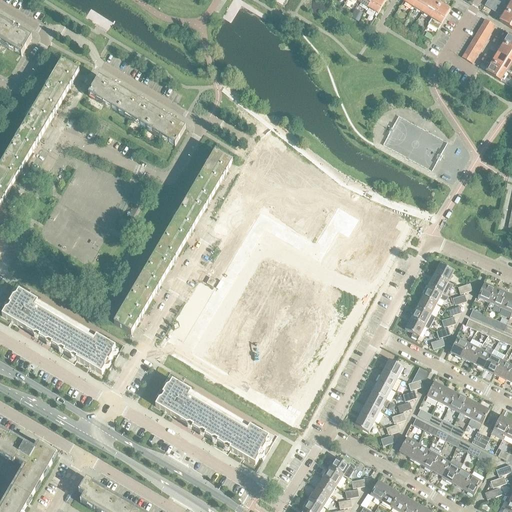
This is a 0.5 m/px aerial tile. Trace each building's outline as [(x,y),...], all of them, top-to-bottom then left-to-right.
[(360,0),(358,3),(368,9),(373,0),(360,0)] [(373,0),(368,9),(377,14),(386,0),(373,0)] [(417,0),(413,8),(422,14),(430,0),(417,0)] [(430,0),(422,14),(431,19),(443,0),(440,0),(438,3),(432,0),(430,0)] [(441,25),(450,10),(442,6),(445,0),(447,1),(447,0),(443,0),(431,19),(441,25)] [(511,3),(506,10),(501,7),(502,6),(498,4),(497,7),(511,16),(511,3)] [(511,29),(511,16),(497,7),(495,10),(498,12),(499,11),(504,14),(499,22),(511,29)] [(354,12),(351,17),(357,21),(360,17),(354,12)] [(482,25),(492,32),(495,27),(485,20),(482,25)] [(15,30),(3,23),(0,27),(0,44),(21,57),(31,39),(19,32),(21,31),(16,28),(15,30)] [(482,25),(479,30),(489,36),(492,32),(482,25)] [(489,36),(479,30),(476,35),(487,41),(489,36)] [(476,35),(473,39),(484,45),(487,41),(476,35)] [(494,39),(511,49),(511,36),(509,35),(504,42),(499,39),(500,38),(496,36),(494,39)] [(471,44),(481,50),(484,45),(473,39),(471,44)] [(511,62),(511,49),(494,39),(492,42),(496,44),(497,43),(502,46),(497,54),(511,63),(511,62)] [(471,44),(468,49),(478,55),(481,50),(471,44)] [(468,49),(465,53),(475,59),(478,55),(468,49)] [(475,59),(465,53),(462,58),(472,65),(475,59)] [(483,58),(506,72),(511,63),(497,54),(493,61),(487,58),(488,57),(485,55),(483,58)] [(490,65),(486,73),(500,82),(506,72),(483,58),(481,61),(484,63),(485,62),(490,65)] [(62,63),(44,93),(61,103),(68,91),(70,92),(73,87),(71,86),(79,73),(62,63)] [(44,93),(28,121),(45,131),(52,119),(53,120),(56,116),(54,115),(61,103),(44,93)] [(28,121),(11,149),(28,159),(35,147),(37,148),(40,144),(38,143),(45,131),(28,121)] [(11,149),(0,167),(0,181),(11,188),(18,176),(20,178),(23,173),(21,171),(28,159),(11,149)] [(279,152),(256,201),(301,223),(324,176),(279,152)] [(4,200),(11,188),(0,181),(0,207),(1,205),(3,206),(6,201),(4,200)] [(439,265),(433,276),(452,286),(453,286),(448,283),(454,272),(439,265)] [(265,270),(223,356),(296,395),(339,309),(265,270)] [(450,290),(452,286),(433,276),(428,287),(445,296),(448,289),(450,290)] [(484,284),(477,299),(478,300),(478,299),(489,304),(496,290),(493,289),(493,288),(489,286),(489,287),(484,285),(484,284)] [(472,292),(471,291),(470,285),(457,288),(460,295),(472,292)] [(422,297),(422,298),(436,305),(439,300),(444,302),(446,302),(448,298),(445,296),(428,287),(425,291),(424,291),(421,296),(422,297)] [(489,304),(487,308),(490,310),(493,309),(494,307),(500,309),(507,295),(504,293),(500,291),(500,292),(496,290),(489,304)] [(5,310),(2,317),(11,322),(20,328),(22,329),(31,334),(33,335),(39,338),(38,339),(45,343),(46,343),(46,342),(51,346),(57,350),(58,350),(63,353),(70,357),(73,357),(77,359),(76,360),(77,361),(91,369),(101,376),(105,369),(105,366),(107,362),(109,363),(113,357),(112,353),(114,350),(115,348),(107,343),(96,337),(95,339),(37,305),(38,303),(27,297),(19,292),(18,293),(16,297),(16,296),(13,298),(9,305),(11,306),(9,309),(8,309),(5,310)] [(507,295),(500,309),(511,314),(511,312),(511,295),(511,296),(511,297),(507,295)] [(454,306),(466,302),(463,296),(452,300),(454,306)] [(416,309),(431,316),(436,305),(422,298),(416,309)] [(461,313),(458,307),(447,311),(449,317),(461,313)] [(416,309),(410,319),(425,327),(431,316),(416,309)] [(473,311),(470,318),(481,323),(484,316),(473,311)] [(455,324),(453,318),(441,322),(444,328),(455,324)] [(487,318),(484,324),(492,328),(495,321),(487,318)] [(417,341),(425,327),(410,319),(404,330),(412,335),(411,337),(417,341)] [(477,332),(480,325),(468,320),(465,327),(477,332)] [(498,322),(495,329),(503,333),(506,326),(498,322)] [(480,325),(477,332),(488,337),(491,330),(480,325)] [(438,339),(450,335),(448,329),(436,333),(438,339)] [(491,330),(488,337),(499,342),(502,335),(491,330)] [(511,339),(502,335),(499,342),(511,347),(511,343),(511,339)] [(462,360),(469,345),(470,344),(471,342),(471,341),(469,345),(457,339),(450,354),(462,360)] [(433,350),(444,347),(442,340),(430,344),(433,350)] [(479,350),(473,347),(475,343),(471,342),(470,344),(469,345),(462,360),(473,365),(480,351),(481,349),(482,347),(481,347),(479,350)] [(481,349),(480,351),(473,365),(484,371),(492,355),(494,351),(493,351),(490,356),(485,353),(486,349),(482,347),(481,349)] [(504,356),(494,351),(492,355),(484,371),(495,376),(502,362),(503,361),(504,358),(503,358),(504,356)] [(503,361),(502,362),(495,376),(506,382),(511,369),(511,366),(505,363),(507,359),(504,358),(503,361)] [(388,361),(383,372),(397,379),(403,368),(388,361)] [(391,390),(397,379),(383,372),(377,383),(391,390)] [(410,392),(422,388),(420,381),(408,385),(410,392)] [(159,401),(155,407),(164,413),(173,418),(175,419),(176,419),(185,424),(184,425),(186,426),(187,426),(187,425),(192,429),(198,433),(199,433),(204,436),(211,440),(217,443),(216,444),(223,448),(226,447),(227,447),(230,449),(229,451),(230,452),(244,460),(255,466),(259,459),(258,456),(260,453),(262,454),(266,447),(266,444),(268,440),(269,439),(260,434),(249,427),(248,429),(190,395),(191,393),(181,387),(172,382),(171,383),(169,387),(166,388),(162,395),(164,396),(162,399),(159,401)] [(386,401),(391,390),(377,383),(371,394),(386,401)] [(434,383),(426,398),(438,404),(445,389),(434,383)] [(445,389),(438,404),(449,409),(456,395),(445,389)] [(405,403),(416,399),(414,392),(402,396),(405,403)] [(371,394),(365,405),(380,412),(383,406),(387,408),(389,403),(386,401),(371,394)] [(456,395),(449,409),(460,415),(467,400),(456,395)] [(460,415),(458,419),(462,421),(464,417),(471,420),(479,406),(467,400),(460,415)] [(399,414),(411,410),(409,403),(397,407),(399,414)] [(365,405),(359,416),(374,423),(380,412),(365,405)] [(471,420),(468,426),(479,431),(482,426),(489,411),(479,406),(471,420)] [(429,423),(432,416),(420,411),(417,417),(429,423)] [(394,425),(405,421),(403,414),(391,418),(394,425)] [(368,434),(374,423),(359,416),(354,426),(368,434)] [(443,422),(432,416),(429,423),(440,428),(443,422)] [(495,438),(497,434),(504,437),(511,423),(500,417),(491,435),(495,438)] [(416,420),(412,426),(424,432),(427,425),(416,420)] [(443,422),(440,428),(451,434),(454,427),(443,422)] [(388,436),(400,432),(397,425),(386,429),(388,436)] [(435,437),(438,431),(427,425),(424,432),(435,437)] [(454,427),(451,434),(461,439),(464,432),(454,427)] [(446,443),(449,436),(438,431),(435,437),(446,443)] [(0,455),(14,464),(15,462),(26,469),(11,494),(10,497),(0,511),(23,511),(26,507),(27,507),(28,504),(56,456),(57,456),(39,446),(35,443),(34,442),(33,443),(31,442),(31,441),(32,441),(30,440),(28,439),(23,447),(0,432),(0,455)] [(479,448),(484,436),(477,433),(471,444),(479,448)] [(383,447),(395,444),(392,436),(380,440),(383,447)] [(457,448),(460,442),(449,436),(446,443),(457,448)] [(484,436),(479,448),(484,450),(489,439),(484,436)] [(399,453),(410,460),(418,445),(407,439),(399,453)] [(468,454),(471,447),(460,442),(457,448),(468,454)] [(429,452),(418,445),(410,460),(420,466),(429,452)] [(479,459),(482,453),(471,447),(468,454),(479,459)] [(506,461),(510,455),(501,451),(498,457),(506,461)] [(420,466),(431,472),(439,458),(429,452),(420,466)] [(482,453),(479,459),(489,464),(492,458),(482,453)] [(329,468),(343,477),(348,480),(355,469),(355,467),(349,464),(348,465),(336,458),(329,468)] [(449,464),(439,458),(431,472),(442,478),(452,460),(452,459),(449,464)] [(442,478),(452,485),(461,470),(460,470),(462,466),(452,460),(442,478)] [(511,473),(509,466),(496,471),(498,478),(511,473)] [(329,468),(322,478),(336,487),(343,477),(329,468)] [(452,485),(463,491),(471,477),(461,470),(452,485)] [(482,483),(471,477),(463,491),(473,497),(482,483)] [(322,478),(316,489),(330,498),(336,487),(322,478)] [(490,482),(492,489),(506,484),(503,478),(490,482)] [(86,480),(79,493),(84,496),(80,503),(95,511),(134,511),(91,486),(92,484),(86,480)] [(352,490),(364,488),(365,487),(364,480),(351,482),(352,490)] [(370,497),(381,503),(389,489),(377,482),(369,496),(370,497)] [(323,508),(330,498),(316,489),(309,499),(323,508)] [(400,495),(389,489),(381,503),(392,509),(400,495)] [(484,494),(487,501),(500,496),(497,489),(484,494)] [(346,500),(358,498),(357,490),(344,492),(346,500)] [(363,508),(370,497),(369,496),(367,494),(360,506),(363,508)] [(404,511),(410,501),(400,495),(392,509),(396,511),(404,511)] [(309,499),(303,510),(306,511),(320,511),(323,508),(309,499)] [(339,510),(351,508),(352,508),(350,500),(338,503),(339,510)] [(410,501),(404,511),(418,511),(421,508),(410,501)]
